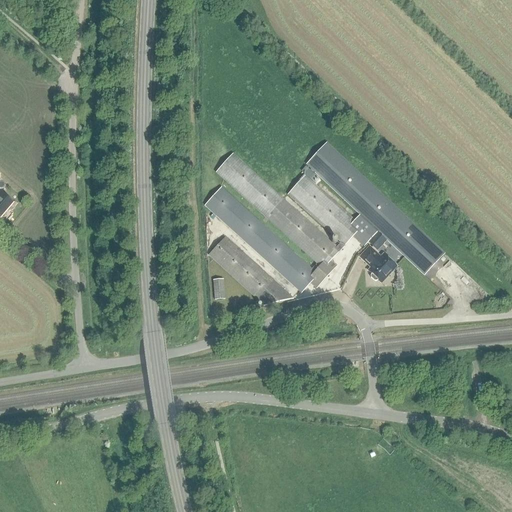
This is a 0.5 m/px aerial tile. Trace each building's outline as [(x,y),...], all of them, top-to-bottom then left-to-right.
[(220,188),(204,206),(297,291),(301,294),(309,285),(315,290),(335,268),(329,263),(354,237),(361,243),(364,239),(375,249),(384,239),(423,276),(444,254),(326,144),(306,166),(359,216),(354,221),(304,176),(287,196),(336,241),(340,244),(336,248),(332,245),(277,195),(274,192),(233,155),(228,160),(217,172),(261,212),(267,217),(317,263),(311,270),(260,225),(254,219),(220,188)] [(319,179),(305,167),(301,171),(315,184),(319,179)] [(8,196),(16,188),(11,183),(6,189),(3,192),(8,196)] [(0,218),(5,213),(7,210),(13,203),(1,194),(0,193),(0,218)] [(256,299),(272,281),(225,238),(208,256),(256,299)] [(370,276),(370,278),(374,282),(376,282),(377,280),(380,284),(390,274),(390,272),(395,267),(382,255),(380,258),(369,247),(359,258),(370,268),(367,271),(371,274),(370,276)] [(223,280),(212,281),(214,301),(224,300),(223,280)]
